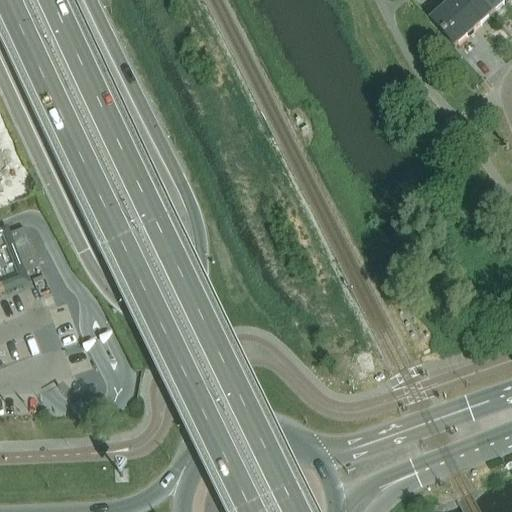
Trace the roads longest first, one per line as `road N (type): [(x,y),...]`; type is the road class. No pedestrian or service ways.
road 1 (trunk): [(293,511),(49,0)]
road 2 (trunk): [(6,0),(247,511)]
road 3 (trunk): [(257,427),(204,318),(193,210),(90,0)]
road 4 (trunk): [(0,74),(97,276),(166,351),(207,444)]
road 5 (secondary): [(511,393),(323,459)]
